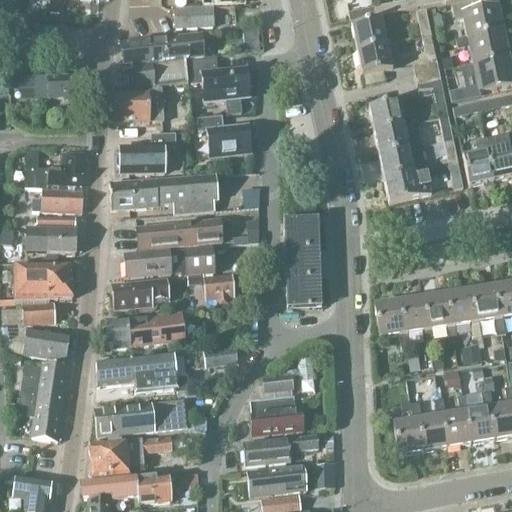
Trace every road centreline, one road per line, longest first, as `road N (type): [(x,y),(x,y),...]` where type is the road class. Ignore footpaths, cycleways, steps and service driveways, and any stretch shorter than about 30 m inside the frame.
road 1 (residential): [(61,511),(89,295),(105,50)]
road 2 (residential): [(272,330),(267,76),(313,59)]
road 3 (residential): [(210,511),(209,473),(272,330)]
road 4 (residential): [(348,247),(313,59)]
road 5 (residential): [(357,511),(348,326)]
road 6 (residential): [(370,511),(511,480)]
road 7 (residential): [(348,247),(466,219)]
